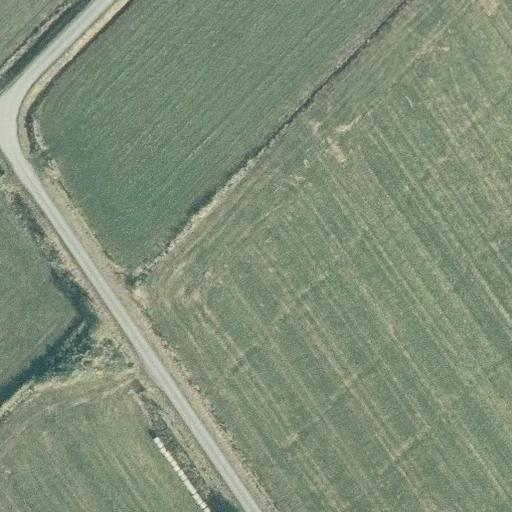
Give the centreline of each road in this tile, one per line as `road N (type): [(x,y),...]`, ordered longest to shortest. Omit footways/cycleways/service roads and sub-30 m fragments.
road 1 (unclassified): [(244,511),(8,175),(0,138)]
road 2 (unclassified): [(0,122),(17,91),(105,0)]
